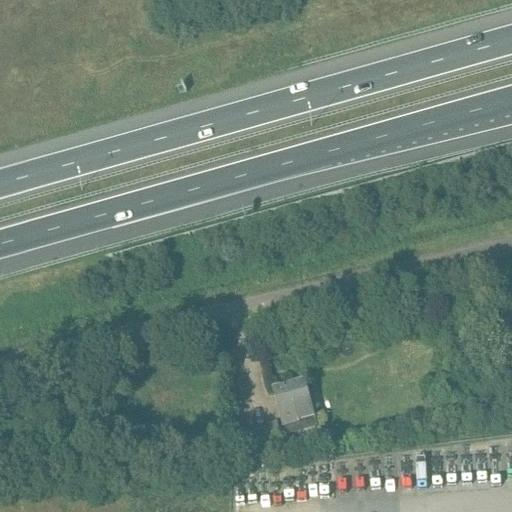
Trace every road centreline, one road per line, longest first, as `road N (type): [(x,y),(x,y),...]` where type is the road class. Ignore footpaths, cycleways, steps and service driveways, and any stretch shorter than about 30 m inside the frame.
road 1 (motorway): [(0,246),(511,101)]
road 2 (motorway): [(511,41),(0,184)]
road 3 (residential): [(0,351),(511,242)]
